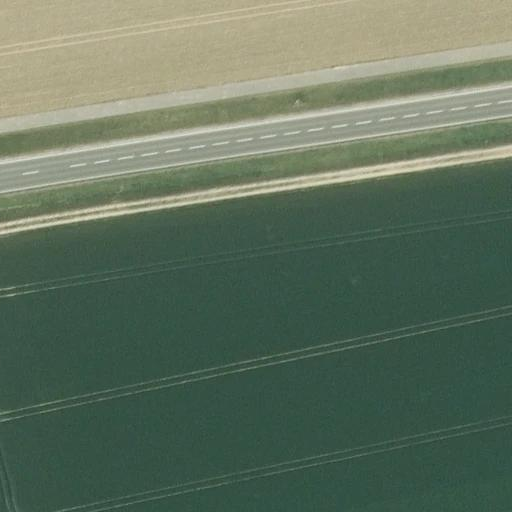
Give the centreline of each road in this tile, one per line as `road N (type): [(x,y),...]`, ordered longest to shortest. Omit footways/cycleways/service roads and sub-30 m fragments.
road 1 (secondary): [(511,98),(0,179)]
road 2 (track): [(511,151),(0,229)]
